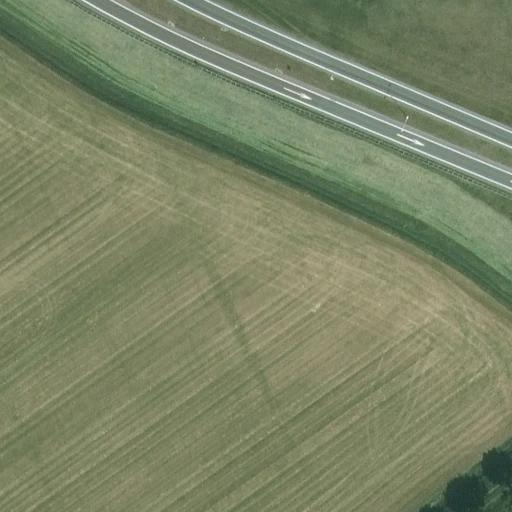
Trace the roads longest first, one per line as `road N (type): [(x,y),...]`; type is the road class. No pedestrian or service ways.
road 1 (motorway): [(95,0),(511,182)]
road 2 (motorway): [(511,140),(189,0)]
